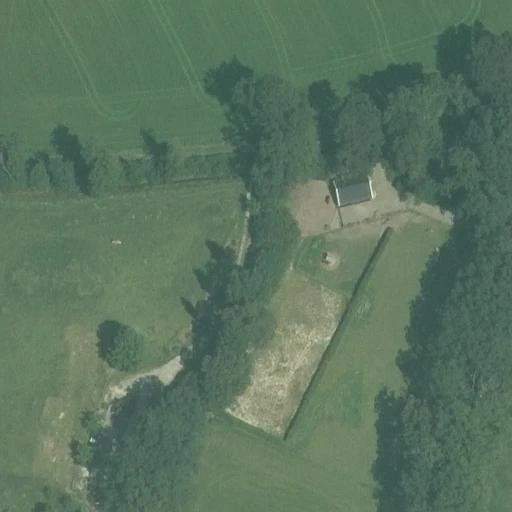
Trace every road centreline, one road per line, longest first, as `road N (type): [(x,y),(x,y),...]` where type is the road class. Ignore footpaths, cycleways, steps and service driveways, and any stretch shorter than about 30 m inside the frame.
road 1 (track): [(0,156),(238,149),(511,88)]
road 2 (unclassified): [(412,511),(450,360),(511,241)]
